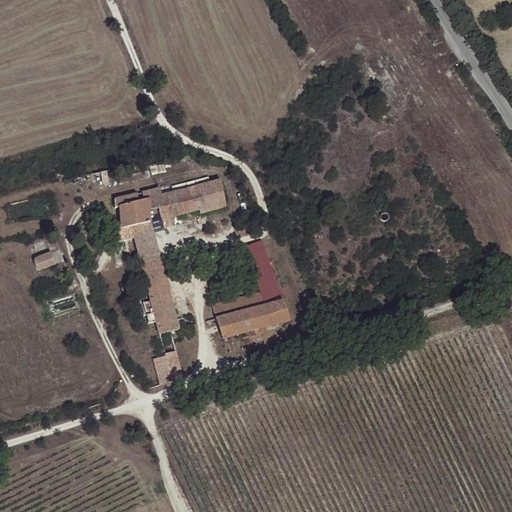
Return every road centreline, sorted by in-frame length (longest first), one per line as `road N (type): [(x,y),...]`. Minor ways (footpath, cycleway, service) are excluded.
road 1 (track): [(511,284),(138,403)]
road 2 (track): [(0,447),(138,403),(179,511)]
road 3 (unclassified): [(511,121),(434,0)]
